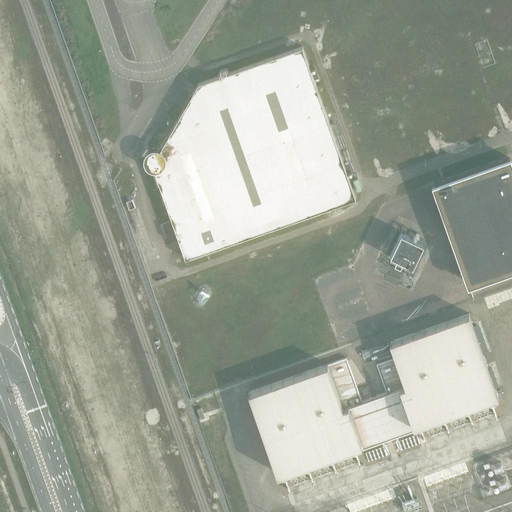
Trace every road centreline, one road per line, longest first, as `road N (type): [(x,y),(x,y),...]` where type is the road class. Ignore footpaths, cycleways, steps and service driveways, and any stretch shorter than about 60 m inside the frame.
road 1 (secondary): [(77,511),(0,290)]
road 2 (secondary): [(0,375),(48,511)]
